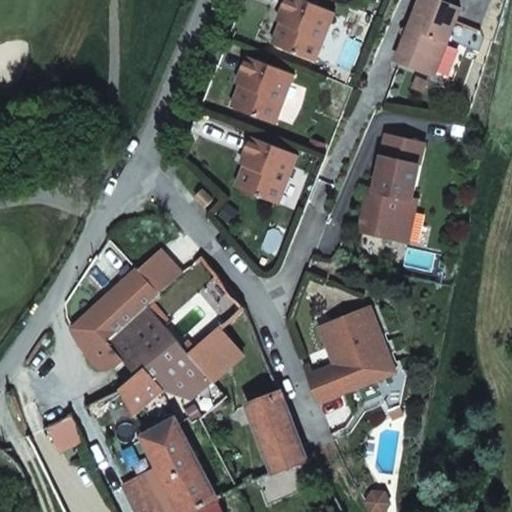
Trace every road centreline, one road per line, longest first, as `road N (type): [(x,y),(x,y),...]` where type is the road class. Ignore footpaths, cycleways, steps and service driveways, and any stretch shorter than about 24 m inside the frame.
road 1 (residential): [(262,317),(306,243),(379,79)]
road 2 (residential): [(133,184),(0,385)]
road 3 (residential): [(357,511),(262,317)]
road 4 (residential): [(133,184),(205,0)]
road 5 (residential): [(262,317),(203,235),(133,184)]
